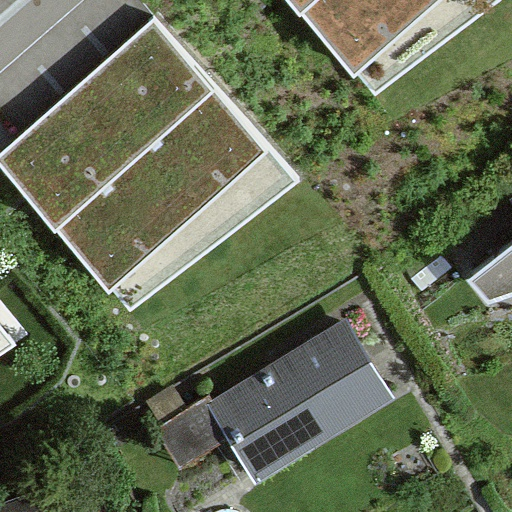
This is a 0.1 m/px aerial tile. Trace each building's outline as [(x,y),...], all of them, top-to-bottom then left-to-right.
[(424,0),(300,0),(355,61),(424,0)] [(271,141),(155,6),(0,138),(0,155),(107,281),(271,141)] [(511,194),(511,222),(474,254),(494,278),(511,275),(511,183),(507,188),(511,194)] [(345,307),(209,397),(257,470),(393,380),(345,307)] [(88,511),(75,470),(0,495),(0,511),(88,511)]
